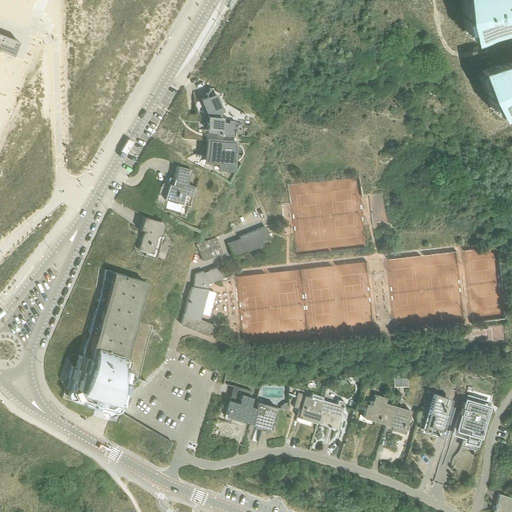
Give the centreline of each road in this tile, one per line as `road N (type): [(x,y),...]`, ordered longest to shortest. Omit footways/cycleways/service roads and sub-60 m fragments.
road 1 (residential): [(178,462),(213,464),(284,449),(372,474),(445,511)]
road 2 (tertiary): [(213,0),(93,200)]
road 3 (tertiary): [(29,362),(93,200)]
road 4 (tertiary): [(93,200),(0,323)]
road 5 (residential): [(511,395),(499,412),(474,511)]
